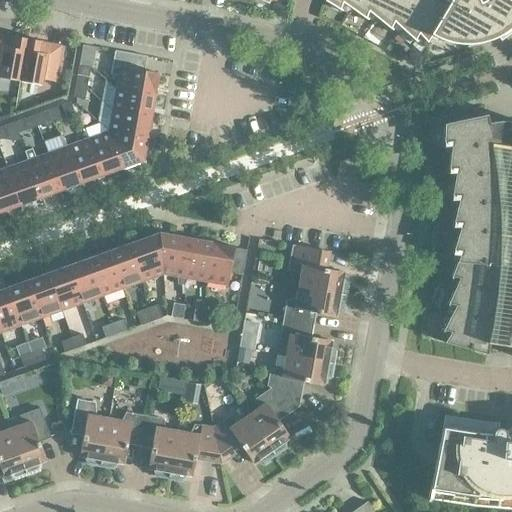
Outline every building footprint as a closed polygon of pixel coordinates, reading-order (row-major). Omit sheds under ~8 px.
[(492,40),(499,37),(503,34),(507,32),(509,30),(511,27),(511,0),(486,0),(485,1),(480,4),(477,0),(451,0),(450,3),(444,0),(325,0),(325,1),(340,11),(343,3),(366,19),(369,12),(390,29),(394,22),(415,41),(419,34),(427,43),(428,43),(432,36),(436,38),(441,40),(446,42),(451,43),(456,44),(459,45),(464,45),(469,45),(474,45),(477,44),(482,43),(484,43),(489,41),(492,40)] [(399,45),(405,39),(400,33),(394,39),(399,45)] [(0,78),(20,82),(28,40),(14,37),(13,43),(0,40),(0,78)] [(28,40),(20,82),(43,86),(44,80),(56,83),(62,52),(41,48),(42,42),(28,40)] [(119,76),(117,90),(155,97),(159,74),(144,71),(146,57),(114,51),(110,74),(119,76)] [(76,87),(87,89),(91,68),(80,66),(76,87)] [(87,89),(76,87),(74,98),(85,100),(87,89)] [(152,118),(155,97),(117,90),(113,111),(152,118)] [(76,116),(71,103),(62,106),(67,119),(76,116)] [(61,120),(57,108),(48,111),(52,123),(61,120)] [(148,139),(152,118),(113,111),(109,132),(148,139)] [(34,116),(38,127),(48,123),(44,112),(34,116)] [(38,127),(34,116),(23,120),(27,131),(38,127)] [(487,116),(445,125),(444,143),(452,141),(449,169),(457,168),(452,196),(460,196),(454,223),(462,223),(459,234),(459,235),(454,250),(462,251),(452,277),(460,278),(449,304),(457,306),(444,331),(452,333),(445,343),(488,355),(494,325),(499,295),(501,265),(502,235),(501,205),(498,175),(494,146),(487,116)] [(0,128),(0,140),(8,138),(4,127),(0,128)] [(109,132),(89,139),(102,176),(123,169),(109,132)] [(144,161),(148,139),(109,132),(123,169),(144,161)] [(82,184),(102,176),(89,139),(68,147),(82,184)] [(68,147),(48,154),(62,191),(82,184),(68,147)] [(62,191),(48,154),(35,159),(32,149),(24,152),(28,161),(41,198),(62,191)] [(8,169),(21,206),(41,198),(28,161),(8,169)] [(0,171),(0,212),(0,213),(21,206),(8,169),(0,171)] [(164,275),(160,234),(131,245),(143,282),(164,275)] [(184,278),(192,240),(160,234),(164,275),(177,277),(177,285),(183,285),(183,278),(184,278)] [(205,282),(213,243),(192,240),(184,278),(205,282)] [(213,243),(205,282),(228,286),(235,248),(213,243)] [(143,282),(131,245),(110,252),(124,289),(143,282)] [(299,287),(346,296),(349,284),(343,279),(344,273),(318,268),(321,251),(293,246),(288,269),(301,275),(299,287)] [(90,259),(103,296),(124,289),(110,252),(90,259)] [(103,296),(90,259),(70,267),(83,304),(103,296)] [(49,274),(62,311),(83,304),(70,267),(49,274)] [(49,316),(62,311),(49,274),(29,281),(42,318),(45,328),(52,325),(49,316)] [(42,318),(29,281),(8,289),(21,326),(42,318)] [(344,309),(346,296),(299,287),(297,300),(287,301),(283,320),(308,324),(310,312),(337,317),(338,311),(344,309)] [(21,326),(8,289),(0,291),(0,330),(1,333),(21,326)] [(174,304),(172,317),(183,319),(185,306),(174,304)] [(148,309),(152,322),(163,318),(158,305),(148,309)] [(152,322),(148,309),(137,313),(142,326),(152,322)] [(205,323),(206,312),(195,310),(193,321),(205,323)] [(206,312),(205,323),(216,325),(218,314),(206,312)] [(113,324),(117,335),(127,331),(123,320),(113,324)] [(306,337),(308,324),(283,320),(280,339),(289,344),(286,356),(334,365),(336,352),(331,348),(332,342),(306,337)] [(117,335),(113,324),(102,328),(106,339),(117,335)] [(83,335),(72,339),(76,349),(87,346),(83,335)] [(31,337),(10,343),(14,354),(34,348),(31,337)] [(65,353),(76,349),(72,339),(61,342),(65,353)] [(31,353),(35,364),(46,360),(42,349),(31,353)] [(35,364),(31,353),(21,357),(25,368),(35,364)] [(267,387),(271,389),(294,403),(298,381),(324,386),(325,380),(332,377),(334,365),(286,356),(284,369),(270,370),(267,387)] [(99,387),(112,388),(115,375),(102,373),(99,387)] [(294,403),(271,389),(255,400),(258,409),(248,416),(275,456),(286,449),(285,442),(290,438),(275,416),(294,403)] [(88,465),(101,467),(110,419),(97,417),(96,403),(77,400),(72,428),(85,431),(80,457),(86,458),(88,465)] [(23,425),(11,430),(27,475),(39,471),(40,464),(46,462),(37,437),(49,432),(41,409),(22,415),(23,425)] [(129,439),(141,441),(146,416),(126,413),(122,422),(110,419),(101,467),(113,469),(118,464),(124,465),(129,439)] [(157,477),(169,479),(178,432),(165,429),(165,420),(146,416),(141,441),(153,443),(148,469),(154,470),(157,477)] [(214,429),(220,455),(238,442),(254,464),(259,460),(265,463),(275,456),(248,416),(237,424),(230,417),(214,429)] [(511,442),(506,442),(506,435),(506,433),(505,432),(505,431),(504,431),(503,430),(501,429),(499,429),(500,424),(486,422),(445,416),(428,504),(431,504),(432,500),(476,507),(511,510),(511,442)] [(220,455),(214,429),(195,425),(191,434),(178,432),(169,479),(182,481),(186,476),(193,477),(197,451),(220,455)] [(0,465),(4,477),(10,475),(15,479),(27,475),(11,430),(0,433),(0,465)] [(374,511),(368,502),(353,511),(374,511)]
